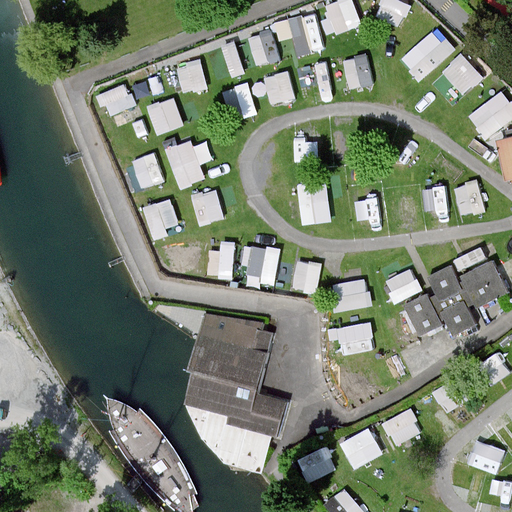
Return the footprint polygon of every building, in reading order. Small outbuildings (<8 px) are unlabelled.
[(340,29),(366,19),(358,0),(331,0),(329,1),(340,29)] [(384,0),(381,14),(405,20),(410,0),(384,0)] [(279,18),(283,37),(297,34),(301,51),(328,45),(319,8),(279,18)] [(440,22),(404,55),(424,77),(460,44),(440,22)] [(466,49),(437,76),(458,98),(487,72),(466,49)] [(370,51),(346,56),(353,85),(377,79),(370,51)] [(186,64),(187,86),(209,85),(208,62),(186,64)] [(275,101),(299,96),(293,67),(268,72),(275,101)] [(240,82),(247,112),(260,109),(253,79),(240,82)] [(110,111),(138,103),(131,80),(103,88),(110,111)] [(511,92),(507,86),(472,112),(490,135),(511,118),(511,92)] [(161,130),(188,120),(178,92),(150,102),(161,130)] [(183,183),(219,170),(206,134),(170,147),(183,183)] [(511,136),(503,139),(510,176),(511,177),(511,136)] [(135,156),(146,185),(169,176),(158,148),(135,156)] [(337,216),(331,177),(300,182),(306,221),(337,216)] [(458,185),(467,213),(491,205),(482,177),(458,185)] [(221,184),(195,190),(201,220),(228,214),(221,184)] [(148,201),(156,232),(183,225),(175,194),(148,201)] [(223,273),(237,274),(238,259),(254,260),(253,276),(282,278),(284,242),(225,239),(223,273)] [(397,298),(425,288),(411,254),(384,265),(397,298)] [(299,257),(298,284),(323,286),(324,258),(299,257)] [(511,292),(494,259),(459,277),(453,265),(428,278),(434,291),(406,306),(421,336),(448,322),(454,334),(477,323),(468,308),(475,304),(478,309),(511,292)] [(371,275),(337,278),(340,306),(373,303),(371,275)] [(264,474),(274,436),(282,440),(290,404),(261,393),(274,334),(260,329),(261,327),(208,313),(200,334),(191,370),(194,372),(185,405),(226,464),(264,474)] [(342,320),(343,348),(380,347),(378,319),(342,320)] [(491,381),(511,371),(511,366),(503,349),(481,360),(491,381)] [(353,363),(356,384),(383,380),(381,360),(353,363)] [(462,375),(437,388),(454,418),(478,406),(462,375)] [(413,405),(387,419),(399,441),(425,427),(413,405)] [(376,424),(344,436),(355,464),(387,451),(376,424)] [(511,430),(503,436),(511,449),(511,430)] [(310,474),(338,466),(332,445),(304,453),(310,474)] [(511,503),(511,480),(498,476),(492,498),(511,503)] [(346,483),(328,503),(337,511),(371,511),(374,509),(346,483)]
